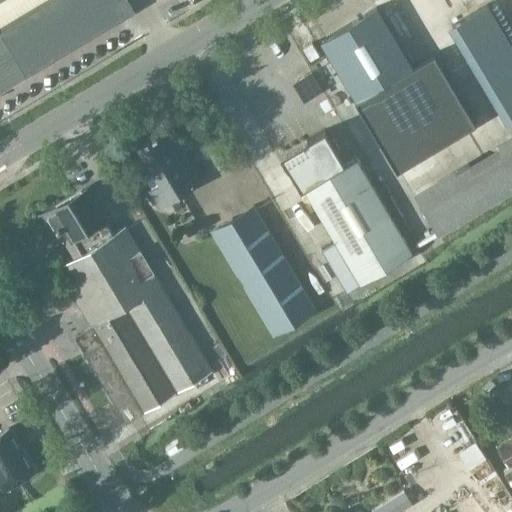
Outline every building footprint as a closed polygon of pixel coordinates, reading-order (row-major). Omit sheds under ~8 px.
[(0,0),(0,86),(133,6),(128,0),(0,0)] [(493,0),(432,0),(449,27),(453,25),(487,4),(493,0)] [(511,46),(487,4),(453,25),(510,121),(511,119),(511,46)] [(377,7),(322,40),(357,98),(407,182),(433,167),(382,83),(412,66),(377,7)] [(312,43),(303,48),(311,60),(319,55),(312,43)] [(152,136),(153,138),(139,147),(161,183),(150,191),(159,205),(200,180),(169,128),(157,135),(156,134),(152,136)] [(344,160),(326,129),(307,140),(310,144),(287,157),(292,165),(288,167),(301,187),(302,187),(358,282),(411,251),(353,154),(344,160)] [(511,143),(418,200),(438,234),(511,189),(511,143)] [(50,233),(56,229),(73,258),(57,268),(92,326),(75,336),(126,422),(212,370),(125,227),(113,234),(86,188),(40,216),(50,233)] [(263,222),(253,205),(212,230),(274,333),(315,308),(263,222)] [(317,299),(327,295),(320,276),(310,280),(317,299)] [(0,479),(4,487),(33,469),(9,428),(0,433),(0,479)] [(511,436),(496,446),(510,467),(504,470),(507,475),(502,478),(510,490),(511,488),(511,436)] [(404,489),(371,510),(372,511),(397,511),(412,503),(404,489)]
